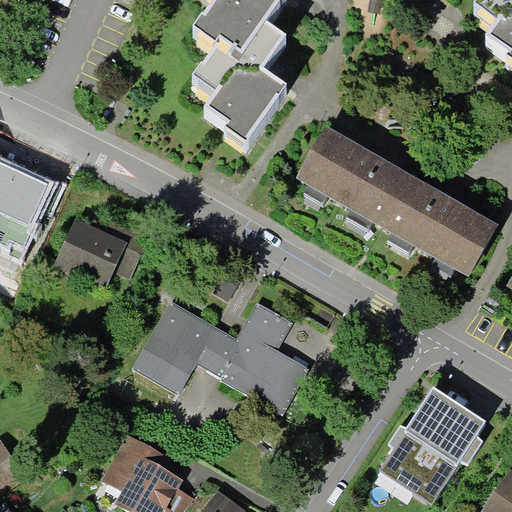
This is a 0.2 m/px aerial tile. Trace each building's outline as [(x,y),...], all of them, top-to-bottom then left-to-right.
[(205,0),(193,18),(218,36),(194,69),(216,84),(202,103),(225,119),(220,126),(239,139),(281,82),(257,64),(279,34),(258,19),(271,0),(205,0)] [(511,73),(511,0),(486,0),(477,14),(499,30),(487,46),(511,64),(507,70),(511,73)] [(266,57),(275,64),(293,44),(284,36),(266,57)] [(373,224),(402,173),(317,126),(288,176),(373,224)] [(0,247),(25,259),(60,183),(0,156),(0,247)] [(458,271),(486,221),(402,173),(373,224),(458,271)] [(134,277),(153,233),(101,210),(94,224),(75,215),(55,260),(107,283),(113,268),(134,277)] [(197,366),(283,412),(311,365),(278,346),(292,320),(258,302),(238,335),(172,299),(135,366),(180,393),(197,366)] [(433,503),(485,422),(433,389),(381,469),(433,503)] [(184,511),(195,495),(179,485),(183,476),(165,466),(170,456),(127,433),(104,479),(125,488),(114,503),(132,511),(184,511)] [(0,484),(21,471),(1,441),(0,441),(0,484)] [(489,511),(511,511),(511,469),(509,467),(482,507),(489,511)] [(241,511),(244,508),(219,490),(203,511),(241,511)]
